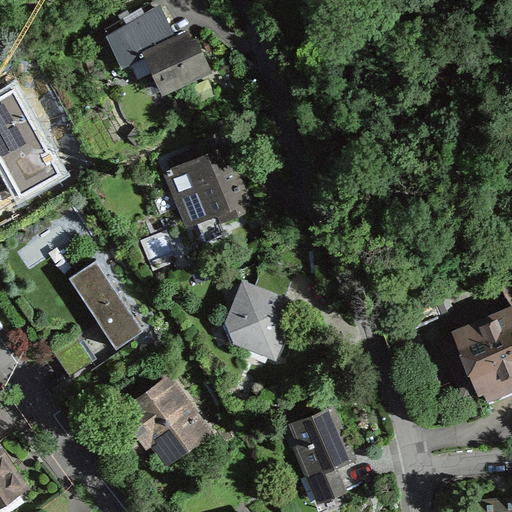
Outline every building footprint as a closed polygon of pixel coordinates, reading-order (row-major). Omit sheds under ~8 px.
[(147,52),(176,39),(166,17),(160,8),(155,0),(153,0),(104,28),(122,66),(148,53),(147,52)] [(188,44),(184,35),(176,39),(147,52),(148,53),(164,89),(208,69),(195,41),(188,44)] [(54,148),(20,84),(0,95),(0,135),(2,139),(6,136),(22,165),(54,148)] [(175,188),(177,188),(192,223),(217,213),(220,221),(248,209),(222,146),(198,156),(194,147),(170,157),(174,166),(167,169),(175,188)] [(508,244),(491,225),(476,238),(492,257),(508,244)] [(69,276),(116,347),(144,329),(96,258),(69,276)] [(282,305),(285,297),(296,271),(265,259),(239,270),(245,283),(229,321),(236,338),(274,353),(290,314),(285,312),(282,305)] [(511,283),(506,286),(511,300),(511,310),(444,339),(465,390),(482,383),(489,400),(511,390),(511,283)] [(407,312),(413,326),(441,315),(435,301),(407,312)] [(97,357),(80,332),(53,350),(54,351),(70,375),(97,357)] [(170,384),(160,391),(157,387),(123,412),(140,434),(148,428),(170,459),(206,432),(170,384)] [(320,499),(344,489),(334,464),(341,461),(338,454),(349,449),(332,407),(293,423),(302,445),(298,447),(320,499)] [(0,504),(24,488),(0,452),(0,504)] [(511,511),(511,504),(507,505),(506,498),(474,501),(475,511),(511,511)]
